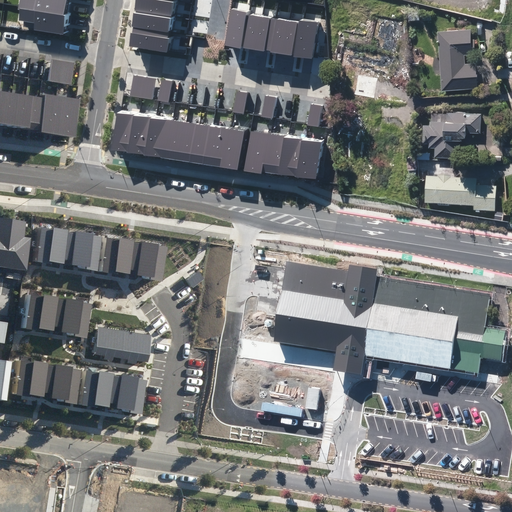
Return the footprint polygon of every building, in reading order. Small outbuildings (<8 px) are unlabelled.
[(390,6),(389,16),(402,18),(404,8),(390,6)] [(241,49),(246,12),(230,10),(225,47),(241,49)] [(409,13),(409,21),(420,21),(419,13),(409,13)] [(269,18),(249,15),(244,48),(264,51),(269,18)] [(349,40),(344,68),(389,77),(391,65),(396,66),(404,23),(378,19),(373,45),(349,40)] [(438,32),(442,91),(478,88),(476,64),(465,65),(464,55),(475,54),(475,40),(471,40),(471,30),(438,32)] [(71,60),(48,56),(45,77),(67,81),(71,60)] [(158,75),(136,71),(132,92),(155,96),(158,75)] [(379,78),(358,74),(354,95),(375,99),(379,78)] [(174,78),(164,76),(161,96),(171,98),(174,78)] [(9,87),(0,85),(0,125),(2,126),(9,87)] [(24,89),(9,87),(2,126),(18,128),(24,89)] [(250,89),(240,88),(236,108),(247,109),(250,89)] [(40,92),(24,89),(18,128),(34,131),(40,92)] [(55,94),(40,92),(34,131),(49,133),(55,94)] [(278,94),(267,92),(264,112),(274,114),(278,94)] [(71,97),(55,94),(49,133),(65,136),(71,97)] [(324,103),(314,101),(311,122),(321,123),(324,103)] [(454,162),(457,162),(457,158),(458,158),(459,140),(462,140),(462,136),(466,136),(466,133),(480,133),(481,114),(448,113),(447,121),(445,121),(445,123),(431,122),(430,125),(424,125),(423,144),(430,144),(430,147),(436,147),(435,157),(454,158),(454,162)] [(392,191),(400,134),(370,129),(367,143),(362,143),(360,157),(365,158),(363,172),(368,172),(365,187),(392,191)] [(409,173),(409,179),(417,179),(416,158),(407,158),(407,171),(410,171),(410,173),(409,173)] [(474,210),(495,212),(496,188),(476,187),(477,181),(451,179),(451,177),(439,176),(439,179),(426,178),(425,204),(474,207),(474,210)] [(0,269),(17,272),(25,218),(0,213),(0,269)] [(30,259),(61,264),(66,229),(36,224),(30,259)] [(61,264),(91,269),(97,235),(66,229),(61,264)] [(96,271),(127,277),(132,242),(102,237),(96,271)] [(127,277),(157,282),(163,247),(132,242),(127,277)] [(361,374),(364,356),(376,278),(378,269),(349,264),(348,271),(287,261),(274,341),(336,351),(333,370),(361,374)] [(193,288),(205,279),(199,272),(188,280),(193,288)] [(364,356),(478,374),(481,358),(501,361),(506,332),(485,329),(490,297),(376,278),(364,356)] [(19,326),(50,331),(56,297),(25,292),(19,326)] [(511,295),(503,295),(502,316),(511,316),(511,295)] [(50,331),(80,336),(86,302),(56,297),(50,331)] [(91,353),(144,362),(149,335),(96,327),(91,353)] [(7,393),(38,398),(44,363),(13,358),(7,393)] [(38,398),(69,403),(74,368),(44,363),(38,398)] [(73,404),(104,409),(110,375),(79,370),(73,404)] [(104,409),(134,414),(140,380),(110,375),(104,409)]
